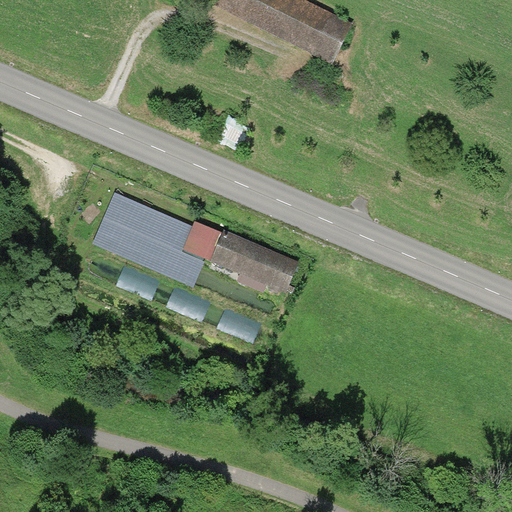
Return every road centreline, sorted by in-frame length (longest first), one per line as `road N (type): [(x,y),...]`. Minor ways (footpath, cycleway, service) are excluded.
road 1 (tertiary): [(0,89),(511,307)]
road 2 (track): [(0,407),(319,511)]
road 3 (track): [(0,135),(288,257)]
road 4 (track): [(290,63),(189,14),(154,19),(134,32),(101,133)]
